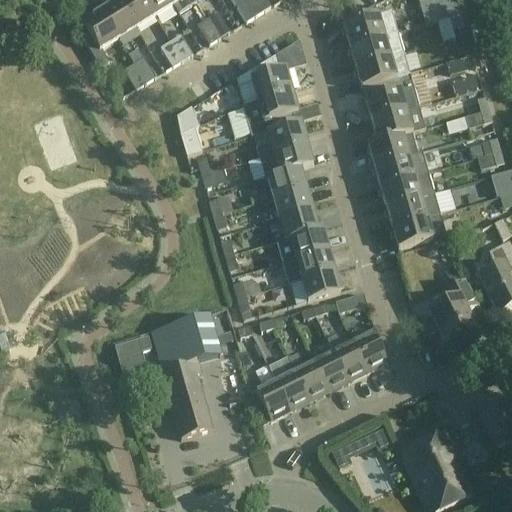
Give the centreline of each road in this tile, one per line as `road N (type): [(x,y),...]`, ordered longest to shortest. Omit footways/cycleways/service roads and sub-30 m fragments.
road 1 (residential): [(413,391),(346,212),(334,110),(301,16)]
road 2 (residential): [(127,120),(301,16)]
road 3 (residential): [(282,488),(293,457),(413,391)]
